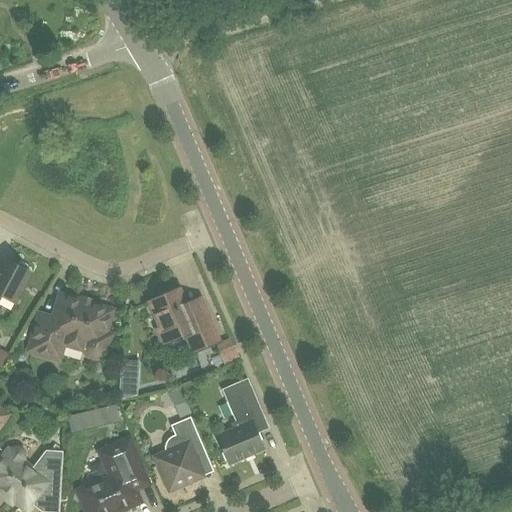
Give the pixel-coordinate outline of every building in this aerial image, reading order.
[(0,295),(14,303),(30,273),(28,272),(28,270),(28,269),(27,267),(26,266),(26,265),(25,264),(24,264),(23,263),(22,263),(20,263),(19,263),(18,263),(16,264),(15,265),(3,259),(0,264),(0,295)] [(161,293),(160,298),(150,302),(161,328),(157,329),(163,344),(186,335),(194,352),(219,342),(200,299),(186,305),(179,289),(176,291),(172,289),(161,293)] [(59,360),(63,346),(85,353),(88,356),(92,359),(97,359),(101,358),(105,355),(107,351),(111,336),(105,334),(108,326),(110,325),(113,317),(111,314),(112,311),(109,310),(107,307),(99,305),(97,306),(60,295),(53,318),(40,314),(28,351),(59,360)] [(221,347),(224,360),(237,356),(234,344),(221,347)] [(0,349),(0,369),(0,370),(9,354),(0,349)] [(120,360),(120,396),(138,396),(138,360),(120,360)] [(238,427),(216,436),(228,465),(265,450),(258,433),(249,413),(260,408),(248,379),(222,390),(238,427)] [(181,388),(169,393),(174,406),(186,401),(181,388)] [(186,401),(175,406),(180,418),(191,414),(186,401)] [(115,405),(102,408),(106,424),(119,421),(115,405)] [(166,453),(168,459),(158,464),(169,491),(196,479),(193,472),(197,465),(208,460),(190,417),(171,426),(175,436),(174,436),(172,437),(171,437),(169,439),(168,440),(166,442),(166,443),(165,445),(165,447),(165,448),(165,450),(165,451),(166,453)] [(88,502),(83,504),(85,511),(110,511),(140,499),(137,491),(150,485),(130,438),(99,452),(109,477),(86,487),(84,492),(88,502)] [(0,490),(2,492),(3,491),(10,496),(9,497),(24,509),(29,508),(35,501),(43,502),(43,508),(60,509),(63,452),(46,451),(32,469),(22,462),(25,459),(25,454),(24,450),(20,448),(16,447),(12,449),(9,452),(8,451),(0,461),(0,490)]
